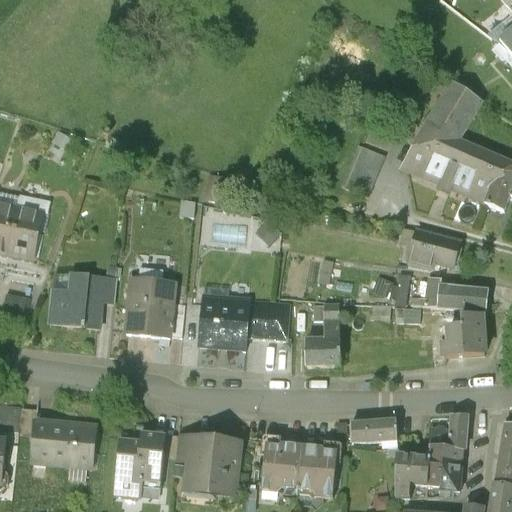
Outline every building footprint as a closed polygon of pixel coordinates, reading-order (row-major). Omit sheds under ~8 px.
[(511,39),(501,48),(511,62),(511,39)] [(453,92),(426,136),(459,152),(480,110),(453,92)] [(426,136),(406,173),(447,191),(444,196),(457,202),(459,198),(470,203),(472,201),(478,204),(486,186),(478,183),(486,165),(459,152),(426,136)] [(392,162),(361,149),(344,191),(375,204),(392,162)] [(511,179),(510,175),(486,165),(478,183),(486,186),(478,204),(488,212),(507,220),(511,206),(511,179)] [(0,210),(0,268),(4,269),(18,215),(0,210)] [(18,215),(4,269),(29,275),(43,221),(18,215)] [(465,252),(418,237),(409,268),(433,275),(435,268),(458,275),(465,252)] [(330,289),(334,267),(325,265),(321,287),(330,289)] [(139,271),(139,280),(158,280),(158,271),(139,271)] [(73,299),(52,296),(48,330),(100,337),(103,310),(116,312),(119,288),(75,283),(73,299)] [(440,316),(441,312),(442,298),(443,294),(444,285),(430,284),(426,315),(440,316)] [(177,294),(130,288),(123,340),(170,346),(171,342),(174,319),(177,294)] [(251,296),(207,292),(201,351),(246,355),(248,341),(250,307),(251,296)] [(484,299),(443,294),(442,298),(441,312),(482,317),(484,299)] [(31,302),(7,297),(1,321),(25,326),(31,302)] [(289,310),(250,307),(248,341),(287,344),(289,310)] [(322,308),(323,328),(341,328),(341,307),(322,308)] [(186,321),(174,319),(171,342),(183,344),(186,321)] [(486,363),(484,324),(459,326),(460,336),(444,336),(445,352),(441,353),(442,365),(486,363)] [(323,348),(309,348),(309,373),(341,373),(341,328),(323,328),(323,348)] [(31,415),(0,412),(0,438),(29,440),(31,415)] [(468,444),(470,423),(449,421),(446,455),(443,454),(442,466),(463,468),(465,444),(468,444)] [(397,427),(354,427),(354,450),(384,449),(384,455),(398,455),(397,427)] [(100,435),(43,428),(37,468),(95,476),(100,435)] [(511,500),(511,435),(504,433),(495,498),(511,500)] [(168,443),(140,440),(139,449),(123,447),(117,504),(138,506),(139,491),(162,494),(165,466),(168,443)] [(179,444),(168,443),(165,466),(177,467),(179,444)] [(242,448),(196,443),(190,498),(236,503),(242,448)] [(9,448),(0,446),(0,493),(3,494),(9,448)] [(303,451),(271,447),(265,494),(297,498),(303,451)] [(336,455),(303,451),(297,498),(330,502),(336,455)] [(442,466),(443,454),(428,453),(426,464),(424,494),(439,495),(442,466)] [(426,464),(401,462),(398,507),(412,506),(414,492),(424,494),(426,464)] [(460,497),(463,468),(442,466),(439,495),(460,497)] [(511,511),(511,500),(495,498),(492,511),(511,511)]
